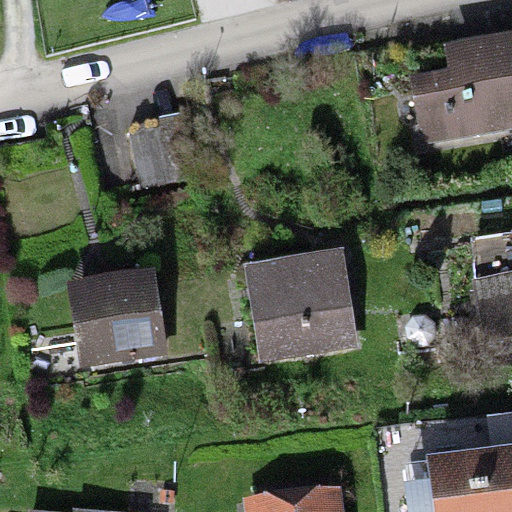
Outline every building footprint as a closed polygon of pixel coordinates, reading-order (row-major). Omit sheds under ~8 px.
[(422,121),(424,135),(511,119),(511,52),(477,58),(476,55),(450,60),(462,114),(422,121)] [(156,125),(168,184),(196,179),(184,119),(156,125)] [(168,184),(156,125),(128,131),(140,190),(168,184)] [(350,342),(338,268),(309,273),(306,269),(308,285),(254,293),(264,356),(350,342)] [(511,341),(511,285),(477,290),(484,346),(511,341)] [(152,287),(83,297),(87,330),(99,329),(104,361),(163,352),(152,287)] [(511,511),(511,458),(429,469),(433,496),(407,499),(408,511),(511,511)]
